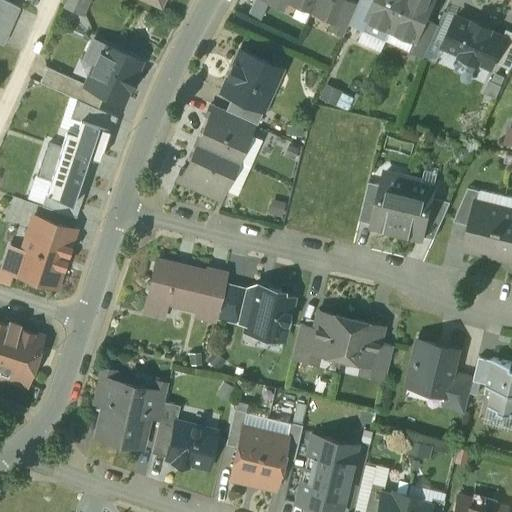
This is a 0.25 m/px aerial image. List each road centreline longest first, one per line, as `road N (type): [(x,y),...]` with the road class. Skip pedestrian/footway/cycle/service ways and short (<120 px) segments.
road 1 (residential): [(122,208),(411,277),(438,300),(511,321)]
road 2 (residential): [(122,208),(171,73),(208,0)]
road 3 (residential): [(181,511),(53,471),(23,448)]
road 4 (residential): [(23,448),(51,415),(84,320)]
road 5 (residential): [(53,0),(0,118)]
